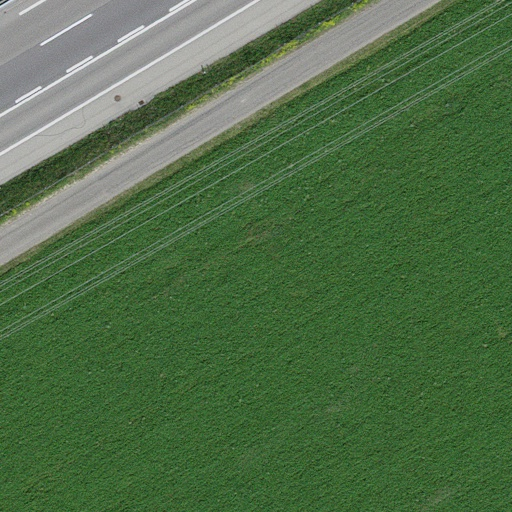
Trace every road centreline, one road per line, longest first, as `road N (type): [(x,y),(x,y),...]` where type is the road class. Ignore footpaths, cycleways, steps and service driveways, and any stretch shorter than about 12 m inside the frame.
road 1 (unclassified): [(413,0),(0,247)]
road 2 (motorway): [(0,68),(114,0)]
